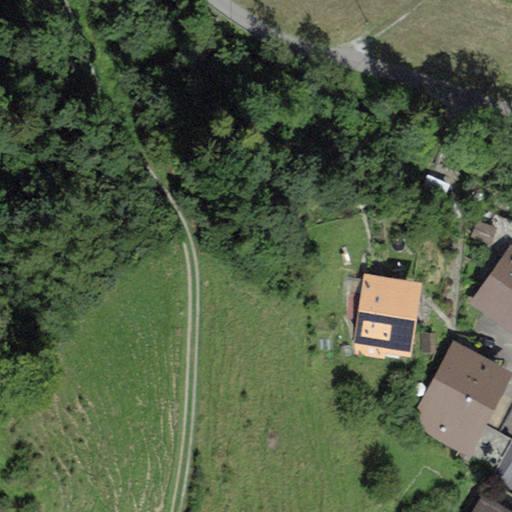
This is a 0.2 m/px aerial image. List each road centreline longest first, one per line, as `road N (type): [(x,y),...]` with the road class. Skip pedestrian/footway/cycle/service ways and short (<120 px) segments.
road 1 (track): [(58,0),(118,134),(194,256),(193,396),(176,511)]
road 2 (unclassified): [(219,0),(263,33),(511,109)]
